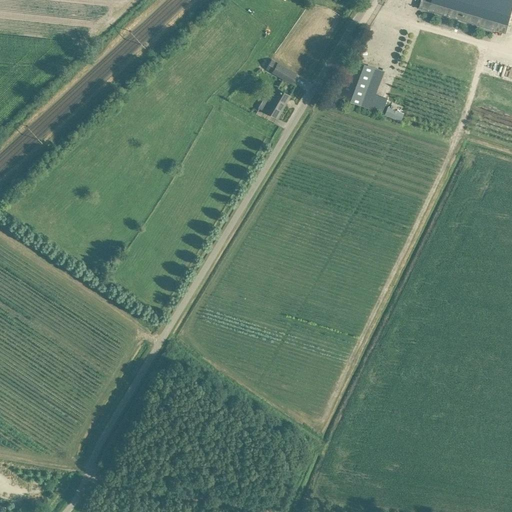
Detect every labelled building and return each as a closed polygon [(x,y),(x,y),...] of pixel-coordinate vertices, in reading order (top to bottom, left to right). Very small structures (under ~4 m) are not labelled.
[(511,10),(511,0),(421,0),(419,8),(506,34),(511,10)] [(510,65),(511,60),(511,57),(504,54),(501,62),(510,65)] [(384,72),(361,63),(352,59),(337,97),(381,113),(387,99),(375,94),(384,72)] [(295,74),(271,60),(266,69),(290,83),(295,74)] [(289,96),(281,91),(277,89),(273,95),(268,92),(259,107),(276,118),(289,96)] [(387,107),(384,114),(400,121),(403,113),(387,107)]
